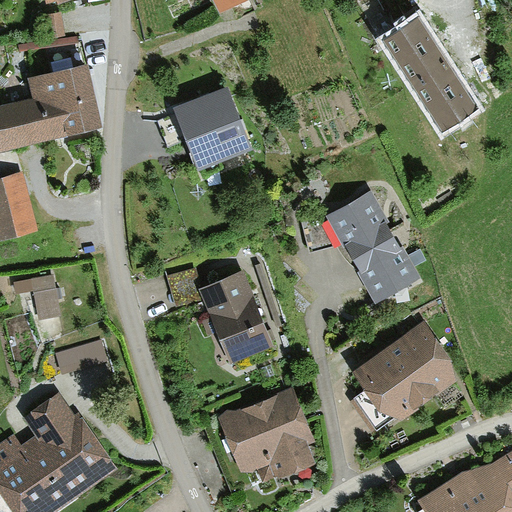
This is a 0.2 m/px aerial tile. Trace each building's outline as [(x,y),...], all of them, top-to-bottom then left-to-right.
[(385,37),(414,82),(447,61),(418,16),(385,37)] [(414,82),(443,128),(476,106),(447,61),(414,82)] [(33,75),(37,95),(50,93),(58,132),(98,123),(86,64),(33,75)] [(229,79),(175,100),(203,173),(224,165),(220,155),(254,142),(229,79)] [(37,95),(0,103),(0,143),(0,144),(58,132),(50,93),(37,95)] [(0,177),(0,223),(2,233),(31,226),(18,173),(0,177)] [(362,193),(320,219),(373,304),(415,278),(362,193)] [(245,263),(200,280),(230,359),(275,342),(245,263)] [(54,276),(14,282),(16,294),(56,288),(54,276)] [(57,289),(35,293),(39,321),(61,317),(57,289)] [(425,323),(352,370),(366,392),(354,400),(376,434),(461,379),(425,323)] [(102,340),(56,353),(62,375),(108,362),(102,340)] [(16,431),(0,441),(0,486),(16,511),(48,511),(119,467),(81,408),(75,411),(60,388),(23,412),(36,432),(22,441),(16,431)] [(293,390),(228,416),(248,467),(262,461),(266,471),(310,454),(303,437),(311,434),(293,390)] [(431,491),(443,511),(487,511),(511,497),(511,452),(491,465),(464,471),(431,491)] [(511,511),(511,497),(487,511),(511,511)]
